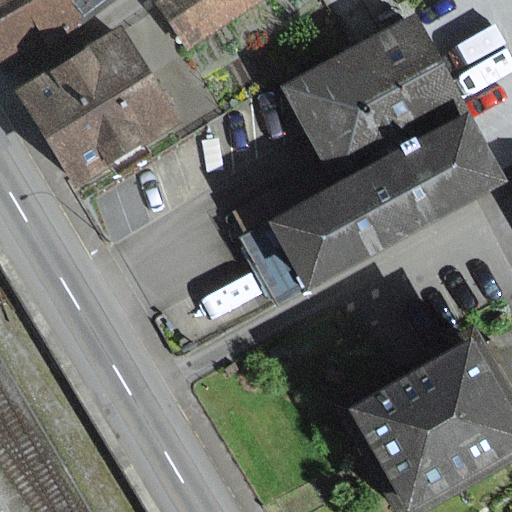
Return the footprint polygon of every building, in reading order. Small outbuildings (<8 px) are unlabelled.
[(0,0),(0,58),(5,68),(89,19),(77,0),(0,0)] [(196,0),(172,17),(202,60),(286,0),(196,0)] [(511,0),(453,29),(502,128),(511,123),(511,0)] [(414,9),(280,81),(324,162),(228,214),(275,301),(506,177),(414,9)] [(120,19),(15,83),(75,180),(180,116),(120,19)] [(511,390),(474,324),(337,403),(400,511),(410,511),(511,453),(511,390)]
